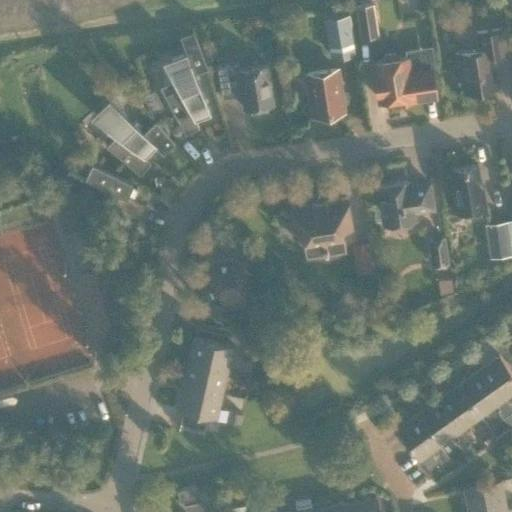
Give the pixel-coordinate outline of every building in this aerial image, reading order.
[(378,33),(374,1),(355,4),(359,36),(378,33)] [(501,15),(500,2),(485,4),(486,17),(501,15)] [(354,52),(348,12),(323,17),(329,56),(354,52)] [(506,52),(503,27),(478,31),(480,44),(474,48),(453,51),(456,75),(460,74),(462,90),(496,85),(492,53),(506,52)] [(207,67),(198,44),(185,49),(186,51),(163,60),(177,86),(164,93),(184,132),(199,125),(194,115),(209,109),(194,72),(207,67)] [(405,54),(399,55),(395,51),(383,52),(379,58),(374,59),(376,76),(374,76),(376,90),(378,89),(380,98),(410,94),(411,98),(436,95),(431,65),(408,69),(405,54)] [(238,67),(237,61),(217,64),(221,96),(241,93),(243,106),(273,102),(267,62),(238,67)] [(342,107),(336,67),(307,72),(313,112),(342,107)] [(90,111),(108,126),(115,132),(106,144),(140,172),(150,160),(142,153),(153,142),(162,152),(174,141),(154,120),(143,130),(110,96),(108,94),(90,111)] [(133,182),(91,161),(84,176),(126,197),(133,182)] [(480,180),(477,162),(451,166),(454,184),(452,184),(456,212),(486,207),(482,180),(480,180)] [(409,184),(408,178),(378,183),(384,222),(414,218),(413,208),(432,205),(428,181),(409,184)] [(349,221),(345,195),(290,204),(294,230),(304,229),(308,250),(342,244),(339,223),(349,221)] [(489,256),(511,253),(511,252),(511,217),(484,222),(489,256)] [(448,261),(444,234),(427,237),(431,264),(448,261)] [(372,260),(369,239),(355,241),(351,241),(356,271),(374,268),(372,260)] [(243,295),(237,255),(209,260),(214,289),(220,288),(222,298),(243,295)] [(123,318),(107,266),(81,274),(97,327),(123,318)] [(454,288),(452,275),(438,278),(440,290),(454,288)] [(384,283),(388,309),(406,306),(405,297),(396,298),(393,282),(384,283)] [(265,306),(263,294),(250,296),(252,308),(265,306)] [(126,337),(122,324),(109,328),(113,341),(126,337)] [(187,358),(227,367),(232,344),(192,335),(187,358)] [(255,349),(242,346),(240,355),(253,359),(255,349)] [(511,371),(499,353),(478,367),(509,410),(511,407),(511,401),(510,398),(508,400),(505,395),(511,390),(511,371)] [(182,382),(221,391),(227,367),(187,358),(182,382)] [(478,367),(458,382),(480,413),(496,402),(499,406),(497,408),(502,415),(509,410),(478,367)] [(250,373),(236,370),(234,380),(248,383),(250,373)] [(221,391),(182,382),(176,406),(239,421),(241,411),(228,408),(218,406),(221,391)] [(458,382),(437,397),(468,440),(474,435),(469,428),(467,429),(464,425),(480,413),(458,382)] [(461,444),(468,440),(437,397),(417,411),(439,442),(455,431),(458,436),(456,437),(461,444)] [(448,454),(439,442),(417,411),(395,427),(418,458),(434,446),(438,450),(436,452),(441,459),(448,454)] [(205,418),(182,413),(179,426),(202,432),(205,418)] [(468,511),(471,511),(506,505),(501,478),(463,486),(468,511)] [(199,494),(196,483),(176,488),(179,499),(199,494)] [(349,499),(350,511),(378,511),(375,494),(349,499)] [(188,511),(203,509),(200,499),(184,503),(185,506),(157,511),(188,511)] [(322,504),(323,511),(350,511),(349,499),(322,504)]
